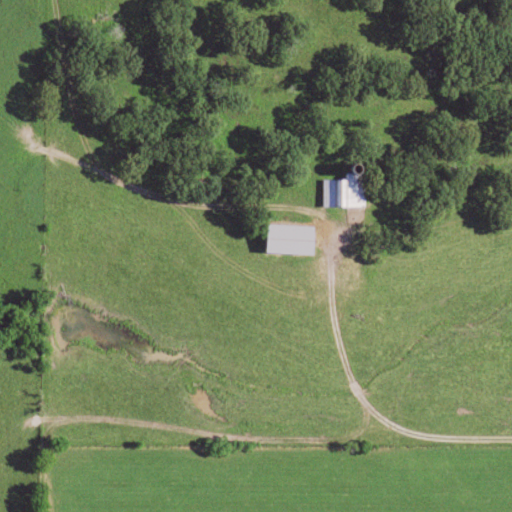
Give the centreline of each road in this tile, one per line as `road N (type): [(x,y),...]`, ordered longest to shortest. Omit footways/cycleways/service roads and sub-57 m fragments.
road 1 (residential): [(284,268),(340,268),(344,234),(337,223),(310,209),(215,206),(258,263),(284,268)]
road 2 (residential): [(511,438),(412,434),(360,398),(338,332),(340,268)]
